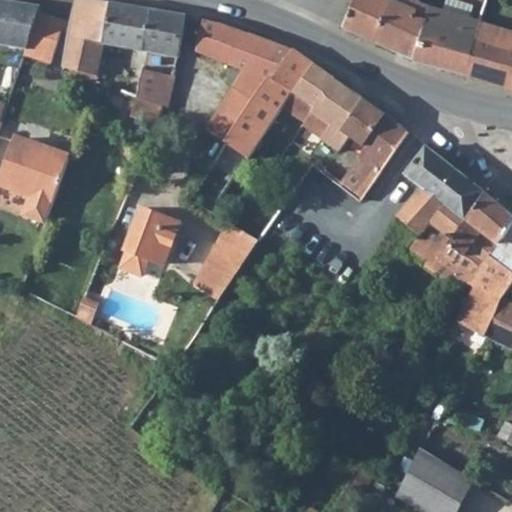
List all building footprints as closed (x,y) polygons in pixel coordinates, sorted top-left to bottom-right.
[(13,0),(0,0),(0,41),(29,46),(40,11),(42,4),(13,0)] [(112,0),(110,0),(80,0),(68,68),(100,77),(105,43),(112,0)] [(112,0),(105,43),(131,47),(125,93),(141,97),(144,69),(138,68),(139,51),(147,52),(153,9),(112,0)] [(359,0),(350,26),(375,36),(391,0),(359,0)] [(430,28),(432,0),(430,0),(410,0),(409,5),(396,0),(391,0),(375,36),(418,53),(430,28)] [(418,53),(470,69),(486,18),(436,0),(432,0),(430,28),(418,53)] [(144,69),(178,74),(184,16),(153,9),(147,52),(139,51),(138,68),(144,69)] [(29,46),(26,54),(56,63),(70,21),(40,11),(29,46)] [(511,27),(486,18),(470,69),(511,82),(511,27)] [(227,95),(248,107),(269,76),(277,74),(295,46),(202,20),(197,54),(244,68),(227,95)] [(277,74),(269,76),(248,107),(229,139),(250,154),(294,87),(298,88),(316,60),(295,46),(277,74)] [(304,121),(334,143),(368,95),(316,60),(298,88),(316,102),(304,121)] [(175,106),(178,74),(144,69),(141,97),(167,104),(175,106)] [(229,139),(248,107),(227,95),(208,125),(218,131),(229,139)] [(368,95),(334,143),(339,148),(323,171),(340,182),(351,167),(389,109),(368,95)] [(0,129),(9,102),(0,99),(0,129)] [(391,111),(389,109),(351,167),(354,169),(375,182),(395,152),(414,129),(391,111)] [(223,149),(229,139),(218,131),(213,141),(223,149)] [(0,207),(45,225),(70,159),(13,140),(0,177),(0,207)] [(431,143),(409,174),(426,186),(406,212),(426,230),(423,235),(425,245),(441,259),(469,216),(488,188),(431,143)] [(342,184),(362,198),(375,182),(354,169),(342,184)] [(511,222),(511,207),(488,188),(469,216),(502,240),(511,222)] [(149,254),(166,260),(181,216),(141,203),(120,261),(123,268),(138,272),(144,269),(149,254)] [(469,216),(441,259),(479,288),(494,255),(502,240),(469,216)] [(215,299),(255,239),(231,222),(191,280),(215,299)] [(511,222),(502,240),(494,255),(511,267),(511,222)] [(505,300),(511,287),(511,267),(494,255),(479,288),(458,322),(479,334),(475,342),(481,345),(486,337),(505,300)] [(511,303),(505,300),(486,337),(508,348),(511,341),(511,303)] [(497,421),(506,424),(511,427),(511,410),(504,407),(497,421)] [(492,428),(479,424),(476,432),(490,435),(492,428)] [(511,427),(506,424),(503,433),(511,436),(511,434),(511,427)] [(423,511),(456,511),(474,480),(463,473),(424,448),(398,495),(423,511)]
